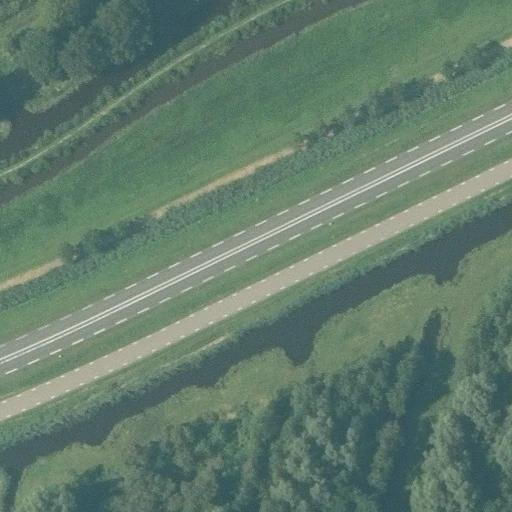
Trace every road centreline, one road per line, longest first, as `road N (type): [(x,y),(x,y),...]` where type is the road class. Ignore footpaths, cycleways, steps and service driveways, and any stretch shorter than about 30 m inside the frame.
road 1 (primary): [(0,361),(511,116)]
road 2 (unclassified): [(511,164),(0,409)]
